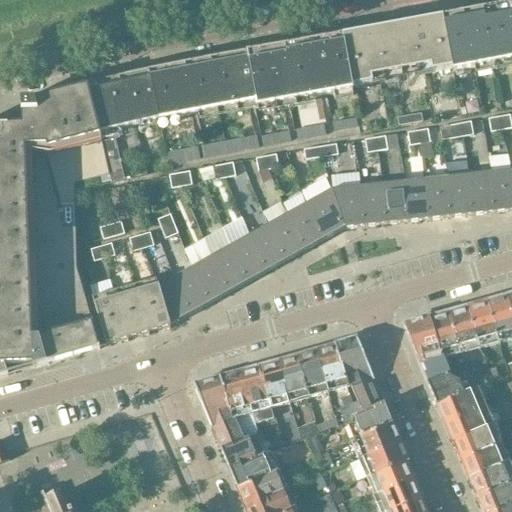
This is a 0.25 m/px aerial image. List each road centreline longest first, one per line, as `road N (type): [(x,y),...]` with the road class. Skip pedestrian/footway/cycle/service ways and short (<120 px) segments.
road 1 (residential): [(0,83),(106,54),(398,0)]
road 2 (residential): [(368,305),(455,511)]
road 3 (residential): [(161,363),(368,305)]
road 4 (residential): [(0,408),(161,363)]
road 5 (residential): [(222,511),(161,363)]
road 6 (residential): [(368,305),(511,263)]
